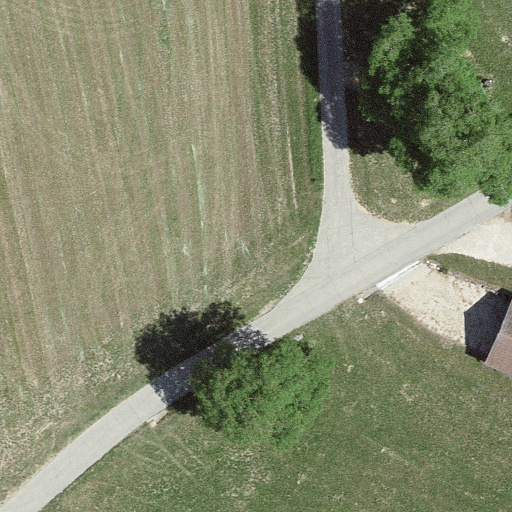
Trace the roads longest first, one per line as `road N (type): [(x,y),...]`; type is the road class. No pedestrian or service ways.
road 1 (track): [(511,182),(335,281),(115,428),(21,511)]
road 2 (track): [(335,281),(322,0)]
